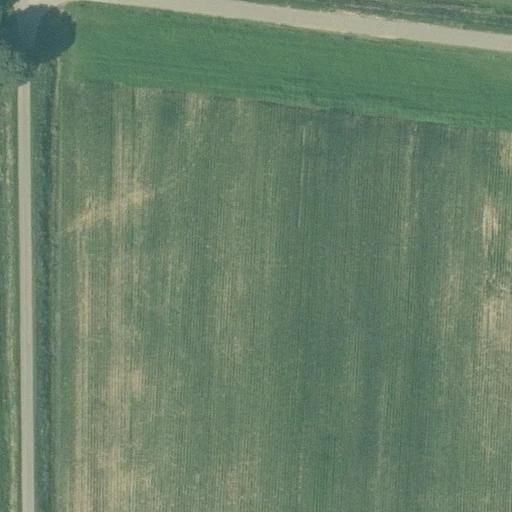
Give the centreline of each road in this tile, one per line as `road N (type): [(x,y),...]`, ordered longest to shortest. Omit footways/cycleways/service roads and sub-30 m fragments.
road 1 (unclassified): [(22,511),(27,0)]
road 2 (unclassified): [(139,0),(511,37)]
